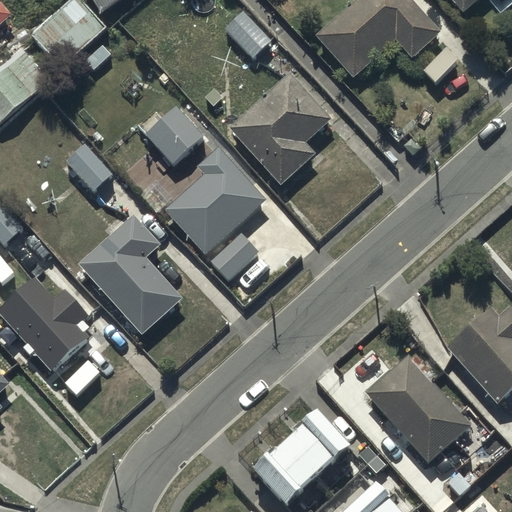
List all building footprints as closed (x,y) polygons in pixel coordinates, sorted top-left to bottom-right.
[(88,0),(104,24),(142,0),(88,0)] [(443,44),(402,0),(367,0),(318,46),(356,88),(396,50),(415,70),(443,44)] [(511,0),(445,0),(465,23),(491,0),(492,0),(501,10),(511,0)] [(78,5),(34,44),(64,77),(108,38),(78,5)] [(0,38),(13,26),(0,12),(0,38)] [(227,31),(255,61),(273,44),(245,14),(227,31)] [(0,78),(0,132),(1,134),(52,89),(24,58),(0,78)] [(231,137),(282,194),(317,163),(308,152),(333,129),(292,83),(231,137)] [(179,110),(148,137),(175,167),(205,140),(179,110)] [(69,165),(95,193),(113,177),(87,148),(69,165)] [(167,218),(207,262),(266,209),(220,157),(199,176),(206,183),(167,218)] [(0,241),(6,249),(25,232),(0,203),(0,241)] [(81,274),(143,344),(184,309),(148,268),(162,255),(136,225),(81,274)] [(214,270),(229,287),(259,260),(243,243),(214,270)] [(0,313),(0,316),(51,375),(91,340),(86,335),(91,332),(85,325),(89,321),(65,293),(55,302),(37,281),(0,313)] [(448,344),(497,399),(511,385),(511,304),(510,302),(497,314),(490,306),(448,344)] [(364,393),(426,462),(467,425),(405,356),(364,393)] [(0,418),(3,416),(0,412),(0,403),(10,395),(0,384),(0,418)] [(317,407),(254,467),(288,503),(351,443),(317,407)] [(406,511),(380,482),(345,511),(406,511)]
